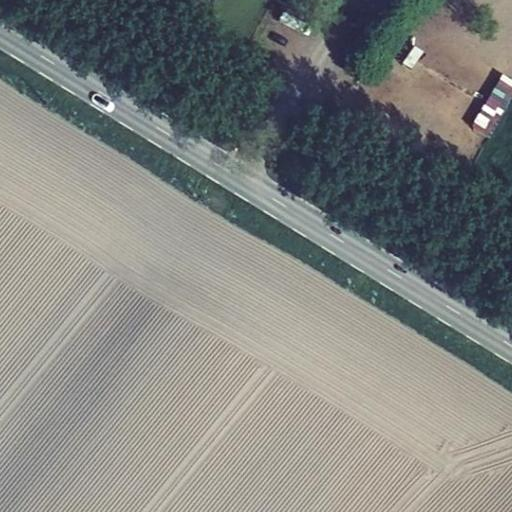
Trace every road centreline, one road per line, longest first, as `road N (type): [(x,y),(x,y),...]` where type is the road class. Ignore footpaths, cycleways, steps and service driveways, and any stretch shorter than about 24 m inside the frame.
road 1 (primary): [(511,344),(0,29)]
road 2 (unknown): [(256,186),(370,0)]
